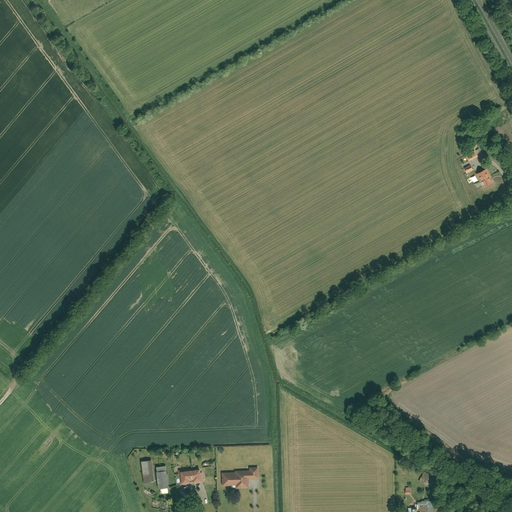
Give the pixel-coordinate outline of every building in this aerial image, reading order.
[(476,151),(467,155),(470,160),(479,157),(476,151)] [(488,168),(477,173),(485,187),(495,181),(488,168)] [(154,459),(144,461),(147,482),(157,480),(154,459)] [(237,471),(224,472),(224,485),(238,484),(238,488),(251,487),(250,478),(260,477),(260,466),(251,467),(251,469),(237,470),(237,471)] [(190,468),(180,470),(182,483),(192,482),(192,479),(196,479),(196,483),(205,481),(203,468),(191,470),(190,468)] [(169,470),(159,471),(162,487),(171,486),(169,470)] [(436,477),(423,471),(419,480),(432,486),(436,477)] [(427,511),(426,503),(417,504),(416,504),(416,507),(416,511),(427,511)]
